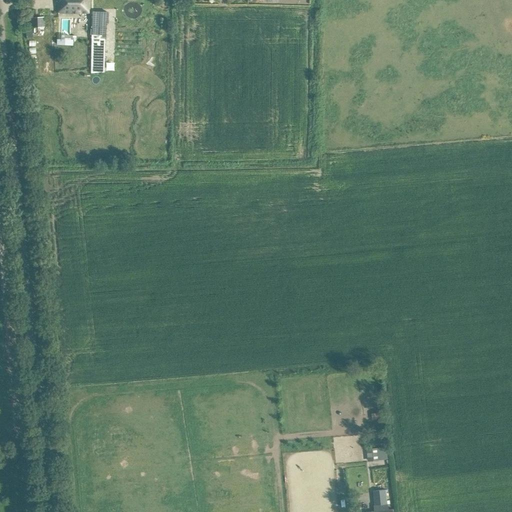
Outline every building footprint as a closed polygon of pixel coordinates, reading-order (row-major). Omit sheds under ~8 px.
[(89,13),(89,0),(58,0),(58,12),(89,13)] [(43,17),(31,17),(31,27),(44,27),(43,17)] [(92,24),(91,72),(103,72),(105,24),(92,24)] [(388,447),(366,449),(368,461),(389,459),(388,447)] [(386,489),(373,491),(375,505),(388,504),(386,489)]
